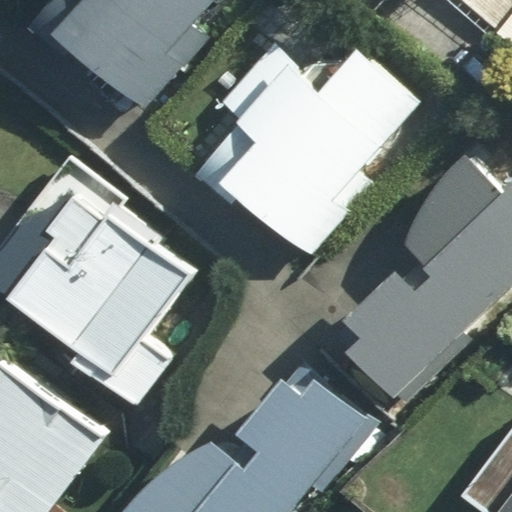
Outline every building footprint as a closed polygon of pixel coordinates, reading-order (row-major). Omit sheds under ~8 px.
[(171,54),(216,0),(42,0),(33,11),(151,111),(188,67),(171,54)] [(364,171),(431,96),(385,55),(395,44),(345,0),(307,0),(175,151),(230,199),(239,188),(322,261),(385,189),(364,171)] [(511,0),(463,0),(511,44),(511,0)] [(406,388),(511,282),(511,184),(474,146),(398,221),(424,247),(345,326),(406,388)] [(165,253),(181,231),(73,154),(0,256),(0,292),(86,354),(77,367),(140,412),(177,360),(152,343),(199,277),(165,253)] [(50,511),(106,441),(0,357),(0,511),(50,511)] [(295,511),(374,418),(313,368),(240,455),(205,426),(133,511),(295,511)] [(511,511),(511,496),(500,511),(511,511)]
